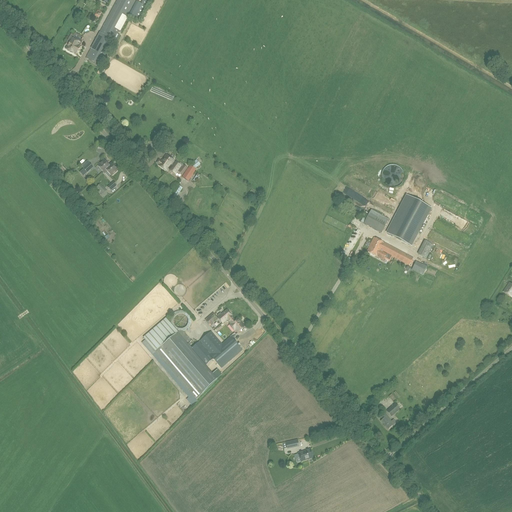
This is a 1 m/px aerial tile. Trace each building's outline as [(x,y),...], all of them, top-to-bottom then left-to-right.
[(102,63),(135,0),(117,0),(88,56),(102,63)] [(76,56),(76,55),(79,57),(83,49),(81,49),(82,46),(74,41),(71,49),(70,48),(68,52),(76,56)] [(161,133),(156,134),(155,139),(159,142),(164,141),(165,137),(161,133)] [(173,160),(166,155),(161,162),(158,160),(156,163),(159,164),(158,165),(167,171),(168,169),(169,168),(171,165),(172,165),(171,164),(173,160)] [(103,172),(110,167),(104,160),(102,162),(101,162),(98,164),(98,165),(97,166),(103,172)] [(173,166),(172,165),(171,165),(169,168),(168,169),(169,170),(175,174),(177,171),(182,175),(187,168),(183,165),(182,166),(176,162),(173,166)] [(87,173),(93,167),(90,164),(84,169),(87,173)] [(110,167),(103,172),(105,174),(107,172),(110,176),(117,170),(112,164),(110,167)] [(188,181),(196,169),(190,166),(182,177),(188,181)] [(117,186),(113,182),(107,187),(111,191),(117,186)] [(106,190),(100,185),(97,188),(102,193),(106,190)] [(173,201),(182,188),(178,185),(169,198),(173,201)] [(355,198),(363,203),(366,199),(359,194),(352,189),(349,194),(353,197),(355,194),(356,195),(355,198)] [(387,233),(411,246),(431,208),(407,196),(387,233)] [(371,210),(368,216),(364,224),(382,233),(389,219),(371,210)] [(254,218),(250,213),(245,218),(249,222),(254,218)] [(413,258),(383,242),(374,238),(367,252),(383,261),(387,254),(410,266),(413,258)] [(418,252),(426,257),(434,243),(426,239),(418,252)] [(412,270),(423,276),(427,268),(416,262),(412,270)] [(511,284),(509,283),(503,292),(511,297),(511,284)] [(222,323),(227,320),(231,316),(232,315),(228,310),(222,314),(221,314),(220,313),(217,315),(218,317),(218,318),(222,323)] [(210,326),(219,319),(213,313),(205,320),(210,326)] [(235,320),(231,316),(227,320),(231,324),(230,325),(234,331),(235,330),(238,333),(245,327),(237,318),(235,320)] [(183,332),(179,331),(178,332),(168,321),(142,343),(191,406),(222,375),(218,369),(212,374),(204,364),(212,358),(218,366),(240,348),(231,338),(222,345),(211,331),(191,347),(188,343),(191,340),(183,332)] [(392,417),(400,409),(395,403),(386,411),(392,417)] [(390,422),(391,421),(385,414),(381,417),(383,419),(381,421),(388,430),(393,425),(390,422)] [(313,457),(310,450),(298,454),(301,462),(313,457)]
